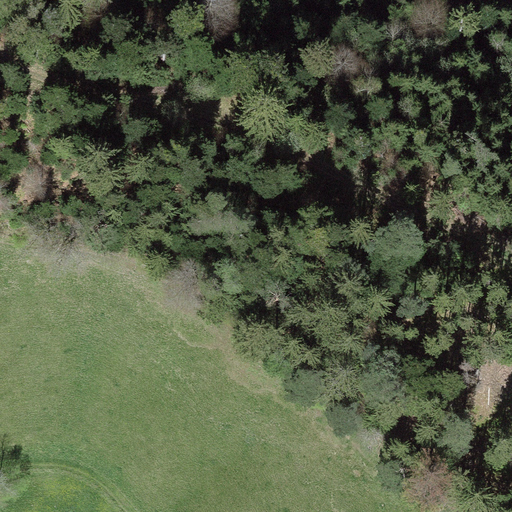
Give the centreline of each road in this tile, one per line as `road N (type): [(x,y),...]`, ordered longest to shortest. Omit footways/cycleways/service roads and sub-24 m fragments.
road 1 (track): [(0,39),(251,128),(511,270)]
road 2 (track): [(0,469),(74,466),(129,511)]
